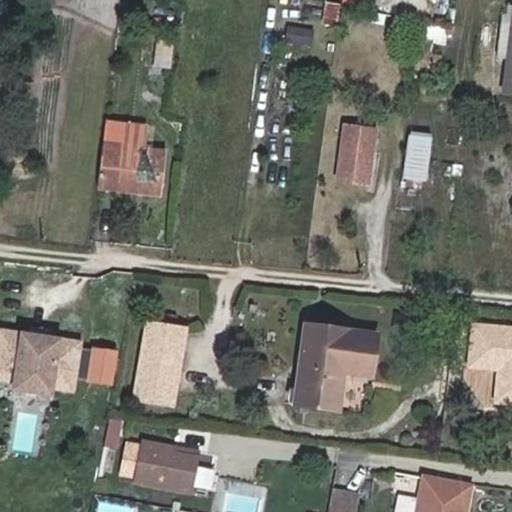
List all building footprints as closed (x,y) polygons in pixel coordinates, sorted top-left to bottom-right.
[(324,2),(321,24),(336,26),(339,4),(324,2)] [(511,94),(511,14),(502,91),(502,93),(511,94)] [(445,45),(447,26),(420,21),(417,41),(445,45)] [(374,28),(350,25),(343,78),(354,79),(354,87),(371,89),(372,81),(381,83),(385,55),(391,55),(393,37),(389,36),(390,28),(374,25),(374,28)] [(287,26),(284,42),(310,47),(313,31),(287,26)] [(183,146),(185,119),(166,117),(164,144),(183,146)] [(376,131),(346,127),(338,180),(368,185),(376,131)] [(430,135),(405,134),(402,182),(427,184),(430,135)] [(102,145),(96,189),(160,196),(165,153),(102,145)] [(511,326),(474,323),(470,365),(501,367),(497,403),(511,404),(511,326)] [(175,405),(188,331),(146,324),(134,400),(174,408),(175,405)] [(303,324),(298,363),(293,406),(334,411),(339,412),(339,410),(344,375),(371,378),(376,333),(351,330),(303,324)] [(30,336),(46,339),(47,331),(31,329),(30,336)] [(0,331),(0,378),(14,381),(50,387),(71,390),(78,344),(64,342),(46,339),(30,336),(0,331)] [(49,394),(50,387),(14,381),(13,389),(49,394)] [(103,446),(115,449),(121,422),(108,419),(103,446)] [(176,454),(177,449),(144,442),(143,446),(127,444),(121,472),(136,475),(136,481),(176,489),(195,493),(201,459),(176,454)] [(199,453),(177,449),(176,454),(201,459),(202,453),(199,453)] [(422,480),(472,487),(473,484),(423,475),(422,480)] [(466,511),(472,487),(422,480),(417,502),(395,498),(392,511),(466,511)] [(332,492),(327,511),(347,511),(350,496),(332,492)]
